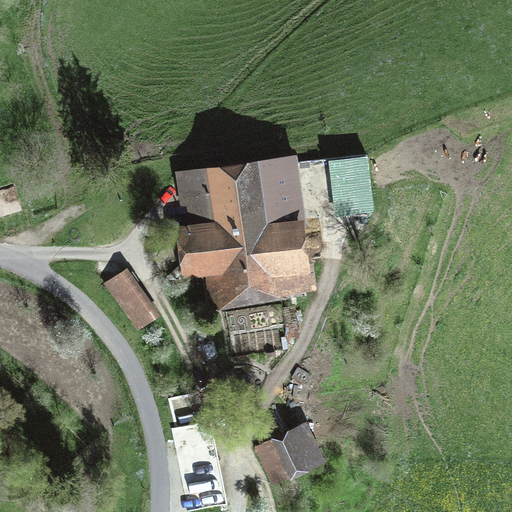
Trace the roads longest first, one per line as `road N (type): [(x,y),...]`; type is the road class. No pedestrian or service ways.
road 1 (track): [(7,257),(112,255),(139,269),(254,464),(270,511)]
road 2 (unclassified): [(0,256),(73,295),(124,355),(150,418),(160,511)]
